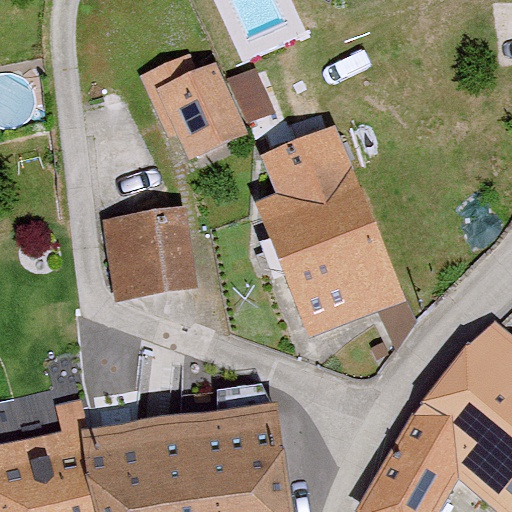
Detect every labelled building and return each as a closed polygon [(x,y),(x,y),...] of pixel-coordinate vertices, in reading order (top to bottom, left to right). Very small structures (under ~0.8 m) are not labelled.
[(242,137),(211,69),(196,76),(187,57),(140,78),(166,135),(176,130),(190,161),(242,137)] [(278,117),(258,78),(237,89),(257,128),(278,117)] [(399,302),(338,132),(263,159),(279,203),(258,211),(303,336),(399,302)] [(183,212),(108,221),(116,298),(191,290),(183,212)] [(511,511),(511,344),(491,326),(414,410),(379,473),(366,511),(433,511),(450,477),(490,511),(511,511)] [(281,511),(288,511),(274,403),(86,429),(101,511),(281,511)] [(101,511),(86,429),(0,448),(0,511),(101,511)]
